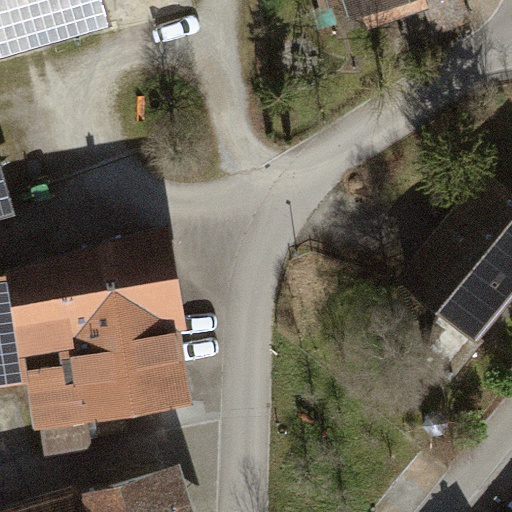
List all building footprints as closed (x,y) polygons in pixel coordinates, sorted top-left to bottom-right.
[(0,0),(0,42),(107,12),(103,0),(0,0)] [(347,0),(351,10),(382,0),(347,0)] [(511,187),(490,170),(406,271),(477,330),(511,288),(511,187)] [(17,280),(0,285),(0,369),(31,364),(39,412),(182,388),(155,229),(15,267),(17,280)] [(179,511),(167,470),(20,511),(179,511)]
